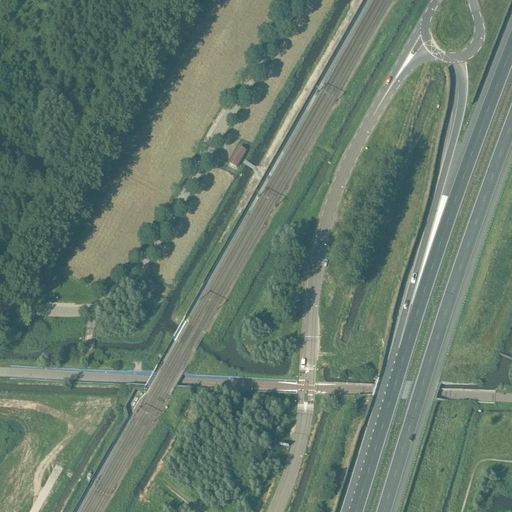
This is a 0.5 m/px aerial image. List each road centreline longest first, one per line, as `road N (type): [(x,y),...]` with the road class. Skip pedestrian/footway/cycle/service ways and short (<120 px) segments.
road 1 (unclassified): [(0,309),(91,312),(141,269),(298,0)]
road 2 (tertiary): [(374,112),(325,219),(302,425),(274,511)]
road 3 (trunk): [(383,511),(511,125)]
road 4 (trunk): [(511,43),(402,353)]
road 5 (trunk): [(457,59),(458,118),(402,353)]
road 6 (trunk): [(402,353),(353,511)]
